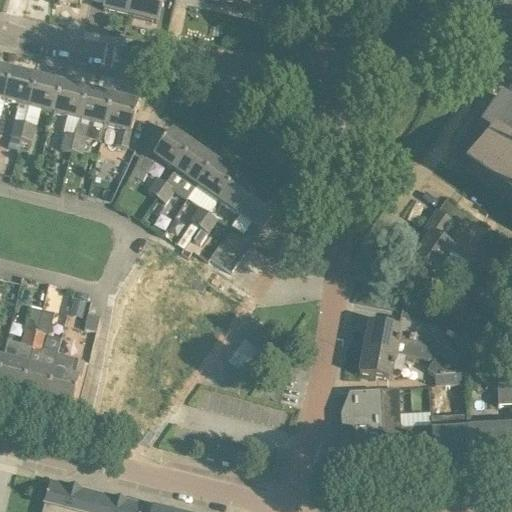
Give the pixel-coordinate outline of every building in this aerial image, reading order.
[(129,19),(134,0),(105,0),(102,12),(129,19)] [(162,6),(162,0),(134,0),(129,19),(157,26),(162,6)] [(254,0),(207,0),(207,2),(221,5),(220,9),(236,13),(237,9),(252,13),(254,0)] [(0,104),(3,105),(3,104),(11,74),(0,70),(0,104)] [(9,140),(20,143),(24,126),(28,111),(36,80),(11,74),(3,104),(18,108),(9,140)] [(36,80),(28,111),(53,117),(61,86),(36,80)] [(61,86),(53,117),(79,124),(87,93),(61,86)] [(87,93),(79,124),(104,130),(112,100),(87,93)] [(115,149),(125,152),(130,137),(138,106),(112,100),(104,130),(119,134),(115,149)] [(502,100),(489,117),(455,166),(501,198),(499,200),(503,203),(505,201),(511,206),(511,116),(510,115),(511,111),(511,106),(510,104),(505,101),(502,100)] [(24,126),(20,143),(31,146),(35,129),(24,126)] [(153,159),(174,174),(192,148),(171,133),(153,159)] [(71,156),(75,139),(63,136),(59,152),(71,156)] [(81,158),(85,142),(86,142),(75,139),(71,156),(81,158)] [(7,150),(17,153),(20,143),(9,141),(7,150)] [(196,189),(214,163),(192,148),(174,174),(196,189)] [(152,165),(140,159),(125,189),(131,192),(136,181),(142,184),(152,165)] [(218,204),(236,178),(214,163),(196,189),(218,204)] [(236,178),(218,204),(239,219),(257,193),(236,178)] [(147,195),(155,201),(165,187),(156,181),(147,195)] [(155,201),(164,208),(174,195),(165,187),(155,201)] [(250,227),(241,240),(251,247),(279,208),(257,193),(239,219),(250,227)] [(440,243),(452,227),(456,230),(464,219),(444,205),(436,216),(424,233),(423,233),(418,240),(425,245),(404,275),(425,291),(452,252),(440,243)] [(199,231),(208,217),(198,210),(189,224),(191,226),(199,231)] [(208,217),(199,231),(207,238),(217,223),(208,217)] [(199,231),(191,226),(176,248),(183,253),(187,248),(199,231)] [(224,236),(218,232),(213,238),(220,243),(224,236)] [(200,233),(193,243),(200,248),(207,238),(200,233)] [(218,251),(210,262),(231,277),(239,265),(218,251)] [(236,297),(195,269),(102,403),(136,427),(147,411),(154,416),(165,401),(158,396),(171,377),(178,382),(197,354),(190,350),(203,330),(210,335),(236,297)] [(471,284),(465,289),(469,295),(476,290),(471,284)] [(70,315),(69,318),(81,321),(81,319),(84,306),(73,303),(70,315)] [(16,364),(3,361),(0,372),(0,393),(20,398),(36,337),(41,314),(29,311),(20,347),(16,364)] [(53,374),(56,359),(57,357),(45,354),(53,317),(41,314),(36,337),(20,398),(45,405),(53,374)] [(98,321),(87,318),(84,332),(95,335),(98,321)] [(363,353),(396,359),(396,358),(433,363),(436,359),(455,369),(461,361),(435,345),(430,354),(419,346),(396,342),(398,331),(368,325),(363,353)] [(394,372),(396,359),(363,353),(358,378),(388,383),(390,371),(394,372)] [(83,366),(56,359),(53,374),(45,405),(71,411),(83,366)] [(462,361),(461,361),(455,369),(436,359),(433,363),(427,374),(434,379),(435,390),(464,388),(462,361)] [(511,370),(495,372),(497,410),(511,409),(511,411),(511,429),(467,431),(467,433),(469,471),(511,469),(511,370)] [(466,394),(480,393),(479,375),(466,375),(466,394)] [(380,400),(381,400),(385,475),(433,473),(431,434),(430,430),(400,431),(398,393),(380,394),(380,400)] [(385,475),(381,400),(380,400),(380,394),(351,395),(340,418),(342,450),(341,450),(342,478),(385,475)] [(433,473),(467,472),(469,471),(467,433),(431,434),(433,473)] [(67,511),(73,490),(50,484),(50,485),(42,511),(67,511)] [(92,511),(96,496),(73,490),(67,511),(92,511)] [(116,511),(119,502),(96,496),(92,511),(116,511)] [(141,511),(143,508),(119,502),(116,511),(141,511)]
